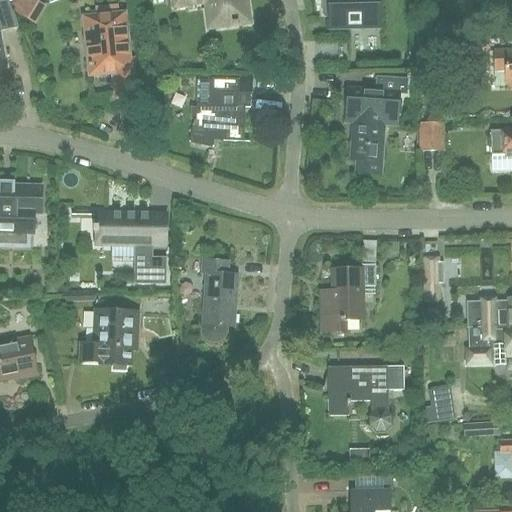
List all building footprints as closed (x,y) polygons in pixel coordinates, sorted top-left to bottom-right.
[(0,66),(4,66),(0,43),(0,31),(18,28),(8,0),(0,1),(0,66)] [(30,0),(28,9),(55,16),(59,0),(30,0)] [(174,0),(175,7),(203,3),(206,28),(248,22),(245,0),(174,0)] [(328,17),(329,30),(379,29),(378,0),(322,0),(323,15),(325,17),(328,17)] [(511,8),(511,0),(498,0),(499,9),(511,8)] [(96,17),(93,17),(83,18),(87,57),(89,76),(112,73),(115,101),(133,99),(125,14),(119,14),(118,4),(95,7),(96,17)] [(466,54),(490,54),(489,40),(465,41),(466,54)] [(420,47),(420,68),(439,68),(439,47),(420,47)] [(511,50),(493,51),(495,72),(504,71),(505,85),(511,84),(511,50)] [(376,91),(347,89),(345,121),(355,121),(354,142),(352,142),(350,160),(357,161),(356,173),(380,175),(384,127),(397,128),(399,94),(406,94),(407,80),(377,77),(376,91)] [(239,80),(210,79),(209,105),(196,105),(196,108),(191,107),(191,119),(193,120),(188,143),(190,143),(190,144),(212,148),(212,147),(213,147),(213,141),(244,142),(245,108),(250,108),(250,94),(239,94),(239,80)] [(418,124),(419,153),(445,152),(444,124),(418,124)] [(511,130),(506,131),(490,131),(491,156),(492,171),(511,170),(511,130)] [(0,244),(26,246),(27,234),(33,234),(33,213),(40,213),(41,187),(0,185),(0,244)] [(89,233),(88,246),(133,246),(133,284),(166,285),(166,258),(152,257),(152,247),(168,247),(168,215),(89,214),(89,227),(87,227),(87,233),(89,233)] [(388,242),(388,252),(399,252),(400,242),(388,242)] [(442,254),(445,279),(458,277),(455,252),(442,254)] [(436,256),(423,256),(423,298),(438,298),(437,280),(442,281),(441,259),(437,260),(436,256)] [(226,329),(226,327),(234,327),(237,275),(227,274),(228,261),(203,260),(202,273),(206,274),(202,325),(203,332),(206,336),(209,339),(214,340),(219,339),(222,337),(225,333),(226,329)] [(364,321),(363,288),(376,288),(376,265),(361,265),(361,268),(331,269),(332,293),(320,293),(320,334),(346,333),(346,321),(364,321)] [(188,308),(188,291),(167,291),(167,308),(188,308)] [(467,329),(511,328),(511,298),(505,299),(506,310),(496,310),(495,299),(480,299),(480,302),(467,302),(467,318),(467,329)] [(138,313),(95,311),(93,344),(80,344),(80,364),(113,365),(113,371),(126,372),(127,366),(131,366),(131,345),(137,345),(138,313)] [(511,328),(467,329),(468,342),(468,348),(465,348),(465,368),(506,366),(506,358),(511,357),(511,328)] [(0,381),(17,378),(18,380),(37,377),(29,338),(0,343),(0,381)] [(328,368),(328,416),(349,416),(349,402),(371,401),(371,414),(368,416),(368,427),(375,433),(385,433),(392,426),(392,416),(389,413),(388,391),(404,391),(404,367),(388,367),(328,368)] [(426,424),(456,419),(453,404),(424,409),(426,424)] [(499,422),(464,424),(465,436),(500,435),(499,422)] [(511,441),(499,442),(499,451),(494,452),(495,479),(511,478),(511,441)] [(390,511),(390,489),(349,491),(350,511),(390,511)]
